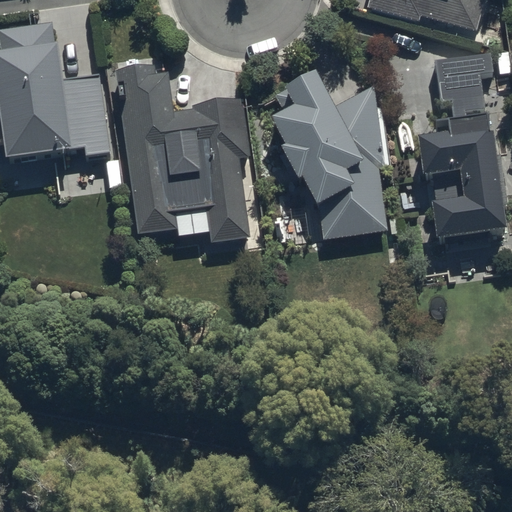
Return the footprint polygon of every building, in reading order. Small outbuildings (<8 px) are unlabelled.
[(370,0),(473,29),(481,0),(370,0)] [(45,18),(0,25),(0,126),(7,172),(103,156),(88,69),(55,75),(45,18)] [(433,247),(505,235),(479,75),(489,73),(486,49),(434,57),(444,125),(414,130),(433,247)] [(163,56),(113,62),(135,235),(209,226),(209,240),(250,234),(232,97),(170,106),(163,56)] [(387,227),(368,83),(331,104),(311,68),(260,96),(315,194),(321,236),(387,227)]
